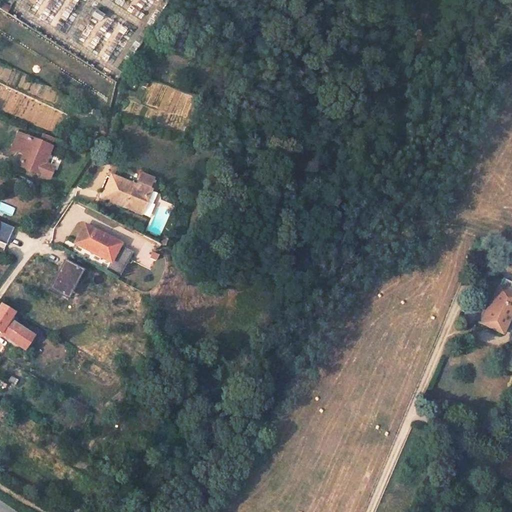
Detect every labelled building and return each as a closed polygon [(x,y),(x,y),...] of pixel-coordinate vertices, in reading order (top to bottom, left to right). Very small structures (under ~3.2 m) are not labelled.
[(10,8),(2,3),(0,6),(0,9),(6,13),(10,8)] [(40,142),(19,133),(12,149),(24,154),(19,166),(49,178),(53,168),(44,164),(40,162),(43,155),(45,156),(46,154),(48,155),(51,146),(50,146),(54,138),(43,134),(40,142)] [(44,164),(48,155),(46,154),(45,156),(43,155),(40,162),(44,164)] [(136,189),(109,177),(102,194),(105,195),(104,197),(111,200),(110,201),(141,215),(146,202),(145,198),(148,189),(153,177),(143,173),(138,184),(137,186),(136,189)] [(111,174),(109,177),(136,189),(137,186),(111,174)] [(0,241),(6,245),(13,228),(0,221),(0,241)] [(120,244),(84,225),(75,243),(110,262),(120,244)] [(85,271),(67,261),(62,272),(60,271),(49,290),(63,297),(70,282),(77,286),(85,271)] [(500,335),(511,307),(511,293),(507,291),(509,287),(509,286),(508,284),(506,282),(504,281),(502,280),(499,280),(496,281),(494,285),(477,324),(500,335)] [(77,286),(70,282),(63,297),(69,300),(77,286)] [(9,321),(15,313),(0,304),(0,333),(22,348),(30,335),(9,321)] [(30,335),(22,348),(26,351),(34,338),(30,335)] [(451,420),(447,430),(464,436),(468,426),(451,420)]
